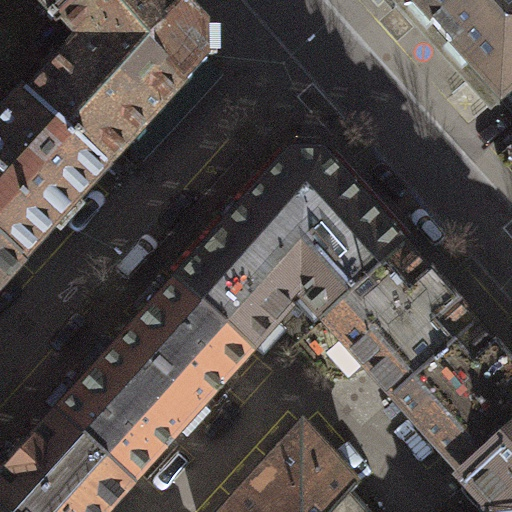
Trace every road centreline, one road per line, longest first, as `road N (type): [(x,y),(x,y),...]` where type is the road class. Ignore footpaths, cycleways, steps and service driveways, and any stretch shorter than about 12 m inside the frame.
road 1 (residential): [(0,380),(308,39)]
road 2 (residential): [(511,270),(308,39)]
